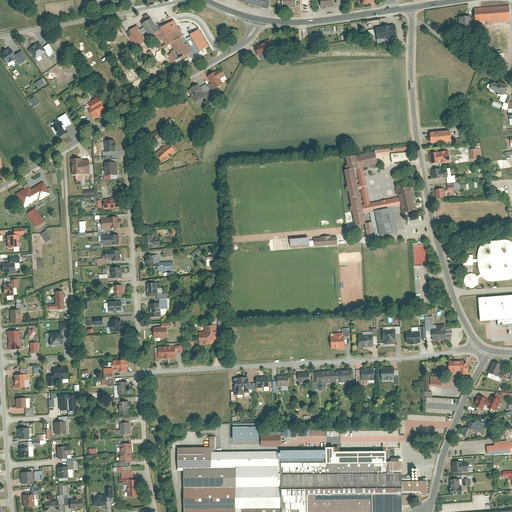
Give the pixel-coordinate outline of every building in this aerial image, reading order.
[(238,0),(249,4),(249,6),(262,9),(262,8),(271,10),(272,0),(238,0)] [(511,16),(511,5),(476,7),(477,23),(486,22),(488,54),(510,53),(509,20),(511,20),(511,16)] [(471,15),(459,16),(460,27),(471,26),(471,15)] [(150,19),(141,24),(143,27),(146,31),(149,36),(158,31),(150,19)] [(174,19),(159,28),(169,44),(170,43),(178,38),(183,35),(174,19)] [(397,36),(395,24),(375,27),(377,39),(397,36)] [(139,30),(137,26),(128,30),(131,35),(128,37),(134,47),(145,41),(141,34),(139,30)] [(198,29),(188,35),(198,51),(208,45),(198,29)] [(320,44),(320,37),(306,38),(307,45),(320,44)] [(178,38),(170,43),(174,51),(167,55),(172,64),(188,56),(186,54),(190,52),(186,43),(182,45),(178,38)] [(267,42),(256,46),(260,55),(271,51),(267,42)] [(11,47),(1,54),(8,64),(18,57),(11,47)] [(215,88),(216,89),(225,84),(224,82),(222,79),(227,75),(228,75),(223,67),(208,76),(212,83),(215,88)] [(496,80),(492,89),(506,95),(510,86),(496,80)] [(200,84),(189,90),(196,102),(207,96),(205,93),(202,87),(200,84)] [(207,84),(202,87),(205,93),(211,90),(208,85),(207,84)] [(100,97),(88,104),(95,119),(108,111),(100,97)] [(61,120),(65,127),(72,123),(66,112),(57,118),(60,121),(61,120)] [(59,137),(68,131),(65,127),(61,120),(60,121),(53,125),(59,137)] [(162,129),(154,134),(158,140),(166,135),(162,129)] [(452,131),(432,132),(433,143),(453,141),(452,131)] [(105,140),(106,152),(117,152),(116,140),(105,140)] [(171,142),(156,152),(162,164),(178,153),(171,142)] [(478,149),(470,150),(471,159),(479,159),(478,149)] [(430,153),(432,164),(452,161),(450,150),(430,153)] [(355,225),(365,223),(363,213),(373,211),(392,207),(400,206),(401,213),(414,211),(409,187),(397,189),(398,197),(370,203),(363,168),(378,165),(376,151),(346,157),(348,169),(344,170),(355,225)] [(83,158),(73,159),(73,175),(90,173),(91,173),(91,164),(91,160),(83,160),(83,158)] [(118,162),(105,163),(106,176),(112,175),(118,175),(119,175),(118,162)] [(442,168),(433,170),(435,179),(448,177),(449,177),(448,169),(447,169),(442,170),(442,168)] [(447,168),(447,169),(448,169),(449,177),(448,177),(448,183),(449,183),(455,182),(457,182),(456,175),(452,176),(451,168),(447,168)] [(30,186),(18,193),(25,206),(38,199),(40,201),(49,195),(52,194),(49,188),(44,181),(32,189),(30,186)] [(445,188),(436,189),(438,198),(446,197),(445,188)] [(120,199),(105,200),(106,209),(120,208),(120,199)] [(392,207),(373,211),(378,235),(397,232),(392,207)] [(45,221),(36,208),(28,213),(37,227),(45,221)] [(119,217),(103,217),(103,219),(103,227),(103,229),(120,228),(119,217)] [(372,222),(364,224),(366,236),(374,235),(372,222)] [(46,230),(40,234),(45,243),(52,239),(46,230)] [(120,234),(104,235),(105,246),(121,245),(120,234)] [(15,235),(8,235),(9,247),(14,247),(20,247),(21,247),(20,235),(15,235)] [(144,236),(145,248),(155,247),(155,246),(154,238),(154,235),(144,236)] [(337,237),(314,239),(314,246),(337,245),(337,237)] [(308,238),(289,239),(290,247),(309,246),(308,238)] [(193,259),(202,252),(198,248),(190,255),(193,259)] [(121,250),(107,251),(107,258),(107,259),(113,259),(113,261),(122,261),(121,250)] [(159,255),(146,256),(147,267),(160,267),(159,262),(159,255)] [(174,261),(159,262),(160,267),(160,271),(175,270),(174,261)] [(11,263),(3,264),(3,273),(16,273),(16,268),(15,263),(11,263)] [(122,267),(112,268),(113,279),(123,278),(122,267)] [(108,283),(107,274),(99,275),(99,283),(108,283)] [(18,279),(10,280),(10,284),(14,284),(14,288),(19,288),(18,279)] [(158,283),(148,283),(148,295),(158,294),(159,294),(159,288),(158,283)] [(10,284),(4,284),(5,296),(8,296),(14,295),(15,295),(14,288),(14,284),(10,284)] [(123,285),(114,286),(115,290),(115,295),(115,296),(124,295),(123,285)] [(56,304),(57,309),(65,309),(64,291),(56,292),(56,304)] [(511,295),(480,298),(482,321),(491,321),(498,320),(499,326),(511,324),(511,295)] [(161,299),(161,303),(161,309),(167,309),(171,309),(170,298),(169,298),(161,299)] [(126,301),(107,302),(107,313),(126,312),(126,301)] [(161,303),(150,303),(151,317),(162,317),(162,315),(161,309),(161,303)] [(18,304),(17,304),(17,310),(22,310),(22,312),(27,311),(27,307),(24,307),(24,304),(23,304),(18,304)] [(17,310),(11,310),(11,323),(23,322),(22,312),(22,310),(17,310)] [(104,317),(95,317),(95,325),(104,325),(104,317)] [(125,319),(111,320),(112,327),(112,333),(126,332),(125,319)] [(70,321),(60,322),(61,332),(63,331),(70,331),(70,321)] [(205,331),(200,331),(201,344),(212,344),(219,337),(218,324),(205,325),(206,330),(205,331)] [(438,327),(433,328),(433,341),(447,340),(447,324),(438,324),(438,327)] [(163,327),(155,328),(155,338),(156,338),(161,338),(169,337),(168,328),(168,327),(163,327)] [(33,329),(32,329),(28,335),(33,339),(37,333),(36,332),(37,330),(34,328),(33,329)] [(397,328),(383,329),(383,340),(386,340),(386,343),(396,343),(396,340),(397,340),(397,328)] [(21,330),(8,330),(9,349),(22,349),(21,330)] [(61,332),(50,332),(51,345),(64,344),(63,331),(61,332)] [(422,331),(407,332),(407,344),(422,343),(422,331)] [(335,335),(332,335),(332,348),(345,348),(344,332),(335,332),(335,335)] [(374,333),(359,334),(359,347),(375,346),(374,333)] [(38,342),(31,342),(32,353),(39,352),(39,347),(41,347),(40,343),(38,342)] [(183,345),(160,346),(160,359),(177,358),(177,352),(184,352),(183,345)] [(114,371),(129,371),(128,359),(113,360),(114,362),(114,366),(114,367),(114,371)] [(461,374),(469,374),(469,363),(465,360),(449,360),(449,371),(452,371),(452,374),(456,374),(456,371),(461,371),(461,374)] [(502,365),(493,361),(488,372),(489,373),(488,376),(497,380),(498,377),(502,379),(504,374),(499,372),(502,365)] [(69,366),(54,367),(55,375),(55,378),(56,378),(63,378),(69,378),(70,378),(69,366)] [(114,371),(114,367),(105,368),(105,378),(115,378),(114,371)] [(395,367),(383,368),(383,380),(396,380),(395,367)] [(375,368),(362,369),(363,380),(376,379),(375,368)] [(354,369),(315,371),(316,383),(318,383),(318,388),(321,390),(325,390),(328,388),(327,383),(346,382),(346,388),(355,388),(354,369)] [(82,378),(89,377),(88,370),(81,372),(82,378)] [(310,372),(299,372),(299,374),(299,381),(299,382),(310,382),(310,372)] [(21,374),(15,374),(16,388),(25,387),(25,380),(25,374),(21,374)] [(55,375),(47,375),(48,386),(56,385),(56,378),(55,378),(55,375)] [(289,375),(278,375),(278,381),(278,386),(290,385),(289,375)] [(270,376),(257,376),(257,382),(258,387),(270,386),(270,376)] [(431,376),(430,385),(457,387),(457,378),(431,376)] [(250,377),(235,377),(235,394),(246,394),(246,392),(251,392),(250,377)] [(129,381),(118,381),(119,385),(119,394),(120,394),(130,393),(129,381)] [(490,399),(479,394),(474,405),(483,409),(485,404),(488,405),(488,407),(496,411),(501,399),(492,395),(490,399)] [(59,395),(60,411),(68,411),(67,395),(59,395)] [(68,396),(69,411),(76,411),(76,395),(68,396)] [(27,398),(17,398),(17,408),(26,407),(27,407),(27,398)] [(130,401),(120,401),(120,414),(131,413),(130,401)] [(34,407),(31,407),(27,407),(26,407),(26,415),(34,415),(34,407)] [(467,426),(463,433),(471,437),(474,430),(483,432),(487,423),(478,419),(477,422),(472,420),(469,427),(467,426)] [(60,421),(55,422),(56,434),(67,433),(67,422),(66,421),(60,421)] [(131,422),(121,423),(121,430),(121,434),(132,433),(131,422)] [(261,426),(235,426),(235,439),(262,439),(261,426)] [(30,428),(18,428),(19,439),(31,438),(30,428)] [(283,435),(262,434),(262,446),(283,446),(283,435)] [(487,445),(488,454),(511,453),(511,452),(511,440),(495,441),(495,445),(487,445)] [(126,443),(121,444),(121,453),(120,453),(121,462),(129,462),(133,461),(133,452),(133,443),(126,443)] [(72,445),(58,446),(59,458),(68,458),(68,455),(73,454),(72,445)] [(29,446),(20,446),(20,457),(30,456),(29,451),(29,446)] [(208,447),(179,447),(179,470),(184,471),(184,511),(402,511),(402,494),(423,493),(423,481),(402,481),(402,461),(329,461),(329,450),(284,451),(284,455),(280,455),(279,451),(215,452),(211,452),(211,447),(208,447)] [(68,461),(68,466),(69,466),(69,469),(79,468),(78,460),(68,461)] [(469,461),(453,461),(453,472),(470,471),(469,461)] [(68,466),(58,466),(59,478),(69,477),(69,469),(69,466),(68,466)] [(43,470),(35,471),(36,479),(44,479),(43,470)] [(34,471),(22,472),(22,484),(35,483),(34,471)] [(465,479),(465,486),(474,485),(473,475),(467,475),(467,479),(465,479)] [(460,478),(451,479),(452,495),(464,494),(463,486),(461,486),(460,478)] [(131,479),(128,480),(128,483),(129,496),(141,495),(140,479),(131,479)] [(105,494),(106,497),(113,497),(113,487),(105,488),(105,494)] [(32,494),(23,494),(24,507),(36,506),(35,494),(32,494)] [(106,497),(105,494),(93,495),(94,505),(107,504),(106,497)] [(78,498),(70,499),(71,509),(83,508),(83,498),(82,498),(78,498)] [(58,500),(44,501),(44,511),(59,511),(58,500)]
